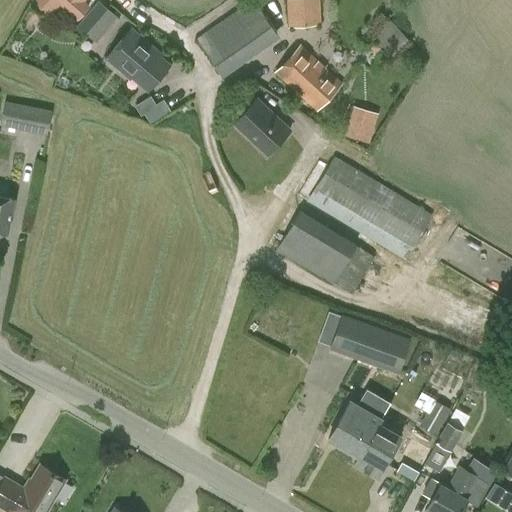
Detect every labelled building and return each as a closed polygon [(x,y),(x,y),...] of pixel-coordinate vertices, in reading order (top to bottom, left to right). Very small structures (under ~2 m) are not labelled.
[(50,16),(62,2),(79,17),(89,5),(83,0),(32,0),(50,16)] [(102,0),(98,0),(77,23),(97,41),(120,16),(102,0)] [(223,76),(280,36),(254,0),(250,0),(196,38),(223,76)] [(286,0),(289,27),(322,25),(320,0),(286,0)] [(391,20),(372,38),(391,57),(410,39),(391,20)] [(132,29),(107,57),(131,78),(133,76),(149,90),(171,65),(154,51),(156,49),(132,29)] [(300,46),(277,72),(290,84),(317,109),(341,83),(300,46)] [(151,123),(171,110),(164,99),(156,104),(151,95),(135,105),(141,115),(144,113),(151,123)] [(289,130),(257,99),(234,123),(267,154),(289,130)] [(0,125),(48,134),(53,109),(5,100),(0,125)] [(352,109),(343,139),(369,147),(378,117),(352,109)] [(335,155),(308,201),(406,260),(433,214),(335,155)] [(0,230),(8,232),(15,198),(0,195),(0,230)] [(276,250),(333,283),(351,294),(376,254),(357,243),(301,209),(276,250)] [(329,347),(399,373),(412,338),(342,312),(329,347)] [(477,357),(471,388),(484,390),(488,367),(482,361),(477,357)] [(511,371),(510,370),(503,378),(511,386),(511,371)] [(351,399),(328,438),(359,456),(354,464),(378,477),(383,467),(401,436),(379,423),(382,418),(351,399)] [(434,399),(419,425),(437,435),(451,409),(434,399)] [(426,463),(440,471),(455,445),(463,429),(448,421),(424,462),(426,463)] [(437,511),(459,511),(467,499),(477,505),(497,470),(473,455),(467,467),(459,463),(447,485),(441,482),(428,507),(437,511)] [(511,455),(503,469),(511,474),(511,455)] [(0,483),(0,505),(11,511),(46,511),(66,479),(41,464),(27,488),(5,475),(0,483)] [(496,483),(487,497),(499,504),(507,490),(496,483)]
